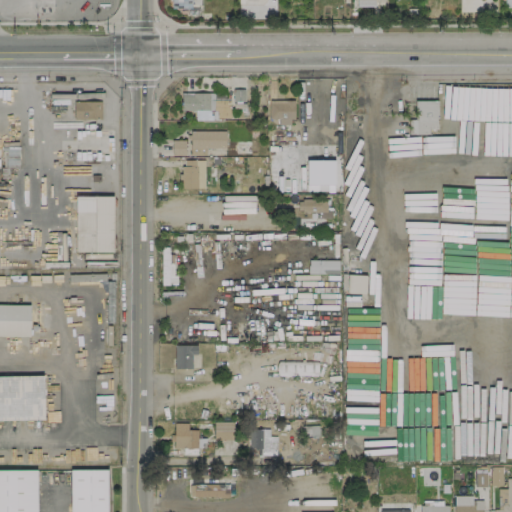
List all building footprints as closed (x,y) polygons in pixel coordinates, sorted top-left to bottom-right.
[(214,93),(181,92),(180,110),(195,110),(195,119),(229,119),(229,98),(213,98),(214,93)] [(293,100),(268,100),(268,119),(278,119),(278,124),(293,124),(293,100)] [(436,100),(415,100),(415,119),(408,119),(408,134),(436,134),(436,100)] [(100,101),(73,101),(73,119),(101,118),(100,101)] [(225,131),(189,130),(188,155),(206,155),(206,148),(225,148),(225,131)] [(184,139),(171,139),(171,154),(185,154),(184,139)] [(204,187),(203,159),(180,159),(181,188),(204,187)] [(112,196),(74,196),(75,252),(113,251),(112,196)] [(297,199),(298,212),(326,211),(326,198),(297,199)] [(338,274),(338,260),(308,259),(308,273),(338,274)] [(366,274),(347,274),(347,293),(365,293),(366,274)] [(191,368),(191,354),(196,354),(196,345),(174,344),(174,368),(191,368)] [(276,374),(317,375),(317,361),(277,360),(276,374)] [(0,375),(0,419),(43,419),(42,375),(0,375)] [(233,421),(213,421),(213,440),(233,440),(233,421)] [(187,423),(173,422),(173,447),(204,448),(205,438),(197,438),(197,430),(187,429),(187,423)] [(276,436),(268,436),(269,429),(249,428),(249,448),(260,448),(260,455),(276,455),(276,436)] [(69,511),(69,469),(106,469),(106,511),(69,511)] [(0,511),(0,470),(35,470),(35,511),(0,511)] [(486,486),(485,472),(475,472),(475,486),(486,486)] [(511,511),(511,477),(506,478),(506,507),(493,507),(492,511),(511,511)] [(228,496),(228,483),(189,484),(189,497),(228,496)] [(482,511),(482,497),(453,497),(452,511),(482,511)]
